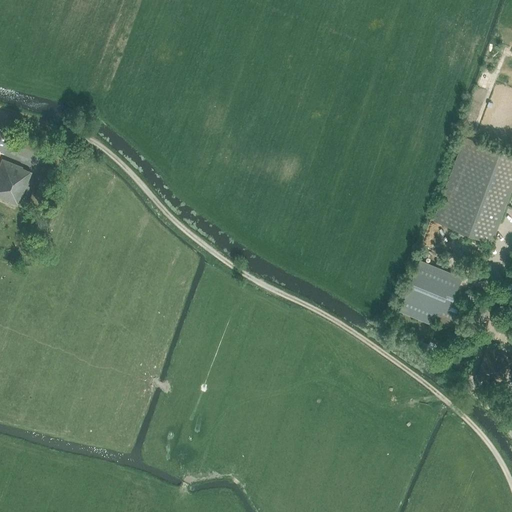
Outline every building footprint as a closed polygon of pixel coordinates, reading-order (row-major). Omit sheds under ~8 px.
[(0,152),(3,153),(10,135),(0,130),(0,152)] [(433,220),(492,242),(511,187),(511,153),(479,141),(464,136),(433,220)] [(21,169),(22,168),(2,159),(0,163),(0,197),(17,205),(30,172),(21,169)] [(26,207),(39,213),(54,170),(42,166),(26,207)] [(451,325),(460,304),(452,301),(462,277),(419,260),(399,310),(435,324),(437,319),(451,325)] [(465,293),(463,300),(483,306),(485,299),(465,293)] [(487,309),(486,309),(474,304),(469,318),(482,323),(487,309)] [(468,322),(463,333),(480,339),(484,329),(468,322)] [(456,348),(468,354),(471,347),(458,342),(456,348)] [(475,379),(481,381),(482,377),(505,385),(511,364),(511,359),(508,358),(508,357),(495,352),(497,346),(489,343),(478,375),(477,374),(475,379)] [(448,363),(459,369),(463,362),(452,355),(448,363)]
